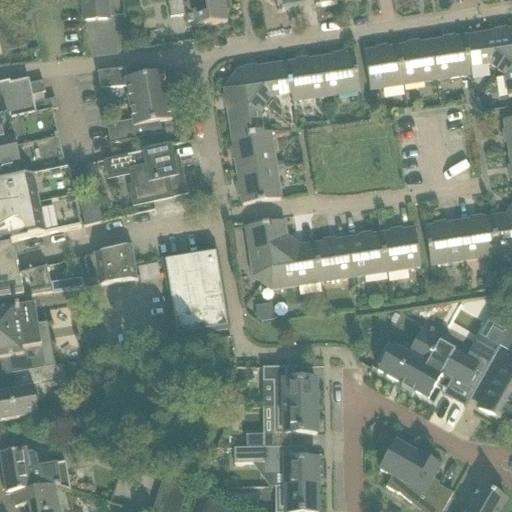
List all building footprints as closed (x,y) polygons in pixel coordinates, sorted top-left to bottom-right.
[(110,21),(108,0),(78,0),(80,17),(81,17),(81,22),(110,21)] [(221,0),(198,4),(197,0),(166,0),(170,19),(185,17),(188,31),(227,24),(223,0),(221,0)] [(275,0),(277,13),(302,9),(300,0),(275,0)] [(511,31),(464,39),(469,70),(490,66),(497,72),(511,52),(511,31)] [(464,39),(431,44),(437,82),(470,77),(469,70),(464,39)] [(431,44),(397,49),(403,87),(437,82),(431,44)] [(370,92),(403,87),(397,49),(364,54),(370,92)] [(511,52),(497,72),(505,78),(508,99),(511,98),(511,52)] [(354,56),(318,61),(324,99),(360,94),(354,56)] [(318,61),(286,66),(291,96),(292,104),(324,99),(318,61)] [(231,82),(265,107),(271,99),(291,96),(286,66),(237,73),(231,82)] [(126,89),(129,106),(167,99),(166,89),(165,89),(163,75),(144,79),(142,69),(97,74),(100,91),(126,89)] [(0,95),(30,89),(30,86),(29,81),(10,85),(9,83),(0,84),(0,95)] [(224,91),(232,140),(262,135),(259,115),(265,107),(231,82),(224,91)] [(43,83),(30,86),(30,89),(32,97),(45,94),(43,83)] [(0,95),(0,123),(2,123),(9,121),(37,115),(34,105),(32,97),(30,89),(0,95)] [(169,109),(167,99),(129,106),(132,122),(107,127),(110,146),(154,137),(152,126),(171,122),(169,109)] [(55,100),(34,105),(37,115),(53,112),(58,111),(55,100)] [(272,103),(267,109),(283,121),(282,111),(272,103)] [(9,121),(2,123),(7,148),(0,149),(0,184),(66,170),(53,112),(37,115),(9,121)] [(232,140),(237,174),(275,168),(270,134),(262,135),(232,140)] [(170,148),(146,153),(104,163),(105,164),(106,164),(109,177),(112,176),(113,179),(133,174),(136,190),(141,189),(145,205),(171,200),(171,198),(181,196),(180,193),(184,192),(180,173),(174,174),(169,150),(170,150),(170,148)] [(237,174),(242,207),(280,202),(275,168),(237,174)] [(0,246),(10,245),(13,244),(13,243),(43,237),(50,236),(73,231),(81,229),(68,170),(66,170),(0,184),(0,246)] [(297,187),(288,189),(290,199),(299,197),(297,187)] [(93,206),(80,209),(85,228),(101,225),(98,210),(94,211),(93,206)] [(511,255),(511,221),(506,217),(492,220),(497,258),(511,255)] [(492,220),(458,225),(464,263),(497,258),(492,220)] [(253,279),(262,286),(288,250),(281,245),(286,238),(284,223),(245,229),(253,279)] [(430,268),(464,263),(458,225),(424,230),(430,268)] [(415,231),(381,236),(387,274),(420,269),(415,231)] [(353,279),(387,274),(381,236),(347,241),(353,279)] [(347,241),(314,246),(320,285),(353,279),(347,241)] [(0,246),(0,302),(15,300),(52,295),(46,269),(18,276),(17,276),(17,273),(15,265),(12,255),(10,245),(0,246)] [(271,292),(320,285),(314,246),(300,249),(295,256),(288,250),(262,286),(271,292)] [(132,248),(77,261),(84,290),(99,288),(117,285),(137,282),(135,267),(132,248)] [(229,330),(217,253),(163,262),(176,339),(229,330)] [(272,306),(255,309),(257,321),(262,325),(274,323),(272,306)] [(0,378),(12,376),(33,373),(54,369),(47,325),(37,326),(34,308),(18,311),(0,313),(0,362),(9,361),(12,375),(0,377),(0,378)] [(501,350),(511,353),(511,329),(508,328),(501,350)] [(478,368),(465,361),(454,355),(455,353),(439,344),(438,346),(436,345),(436,346),(438,347),(434,353),(432,352),(429,356),(432,357),(428,364),(426,363),(426,364),(427,365),(426,368),(407,358),(391,349),(391,350),(392,351),(390,354),(386,352),(378,367),(381,369),(379,372),(378,372),(378,373),(397,384),(398,382),(403,385),(401,390),(411,396),(413,393),(428,402),(429,400),(428,400),(437,385),(440,378),(441,379),(442,378),(441,377),(443,374),(453,379),(455,380),(467,388),(468,386),(467,386),(476,369),(477,370),(478,368)] [(511,364),(506,361),(478,410),(506,426),(511,416),(511,364)] [(66,386),(63,368),(54,369),(33,373),(35,386),(31,387),(32,390),(0,395),(0,424),(38,418),(35,401),(42,400),(50,388),(66,386)] [(316,409),(316,382),(302,382),(302,369),(262,370),(263,384),(273,384),(273,410),(316,409)] [(317,436),(316,409),(273,410),(274,437),(317,436)] [(431,501),(424,511),(443,511),(453,496),(431,484),(439,469),(436,467),(438,463),(422,454),(417,460),(409,455),(410,452),(395,444),(379,472),(392,479),(386,489),(398,497),(399,495),(411,505),(418,494),(431,501)] [(234,450),(234,467),(264,466),(264,450),(234,450)] [(27,471),(24,453),(13,454),(13,453),(0,452),(0,459),(1,460),(2,464),(0,464),(0,467),(3,467),(4,471),(2,471),(3,476),(4,476),(5,481),(4,482),(4,486),(3,486),(5,497),(12,496),(53,488),(69,493),(64,464),(27,471)] [(284,474),(285,489),(285,490),(317,489),(317,462),(274,463),(274,474),(284,474)] [(179,511),(187,490),(162,482),(152,511),(179,511)] [(28,511),(58,511),(56,501),(53,488),(12,496),(14,509),(28,507),(28,511)] [(466,511),(500,511),(506,502),(480,488),(466,511)] [(285,490),(285,489),(274,489),(274,511),(317,511),(317,489),(285,490)]
